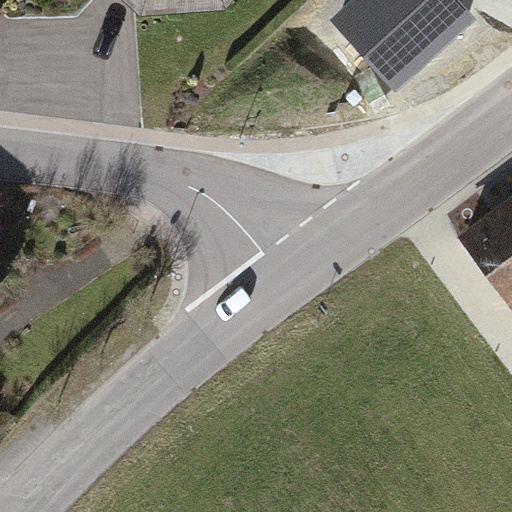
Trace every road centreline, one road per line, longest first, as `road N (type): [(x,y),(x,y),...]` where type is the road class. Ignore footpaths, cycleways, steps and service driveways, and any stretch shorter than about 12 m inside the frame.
road 1 (tertiary): [(21,511),(134,397),(285,277)]
road 2 (residential): [(285,277),(250,231),(206,193),(156,174),(0,151)]
road 3 (tertiary): [(285,277),(511,108)]
